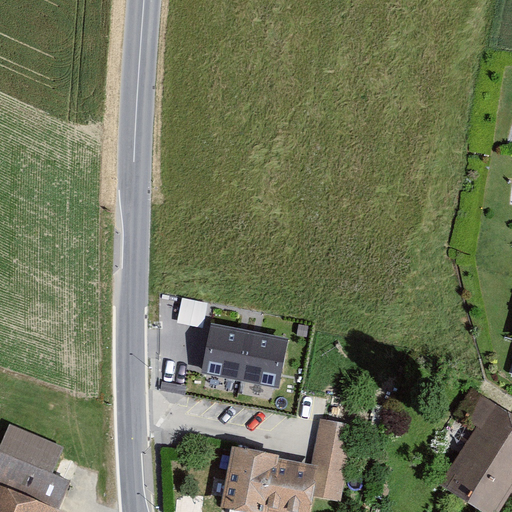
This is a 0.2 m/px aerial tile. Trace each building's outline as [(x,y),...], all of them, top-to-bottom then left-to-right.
[(281,336),(176,314),(163,370),(267,390),(281,336)] [(498,511),(511,491),(511,413),(472,388),(455,411),(474,425),(439,483),(483,511),(498,511)] [(306,463),(302,493),(335,496),(346,425),(313,419),(306,463)] [(0,433),(0,511),(58,511),(77,472),(57,446),(4,424),(0,433)] [(266,448),(221,438),(210,501),(269,511),(300,511),(302,493),(306,463),(264,455),(266,448)]
